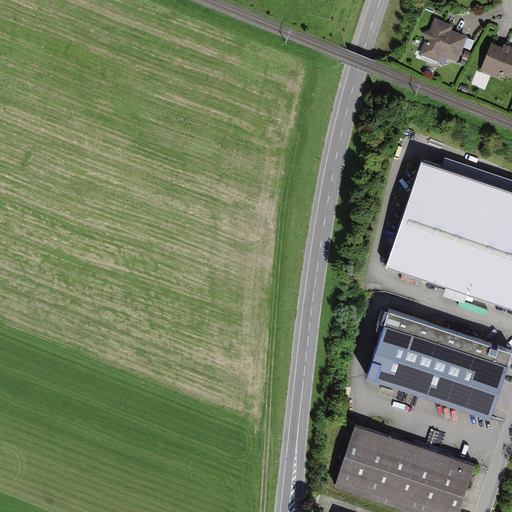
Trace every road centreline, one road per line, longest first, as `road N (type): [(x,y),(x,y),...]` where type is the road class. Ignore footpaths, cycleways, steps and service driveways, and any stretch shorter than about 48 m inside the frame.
road 1 (secondary): [(380,0),(321,239),(291,511)]
road 2 (unknown): [(511,175),(413,143),(398,175),(382,258),(387,273),(511,324)]
road 3 (track): [(262,511),(287,177)]
